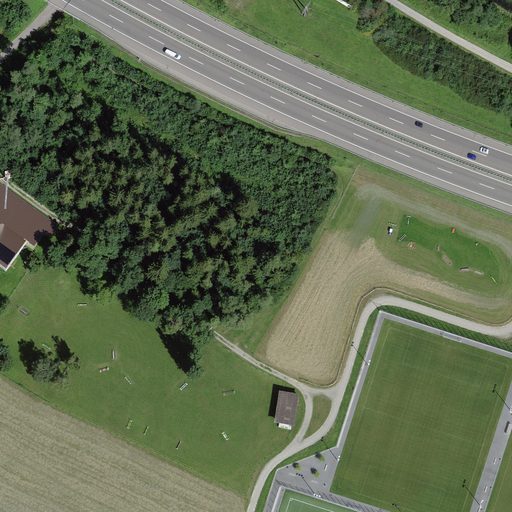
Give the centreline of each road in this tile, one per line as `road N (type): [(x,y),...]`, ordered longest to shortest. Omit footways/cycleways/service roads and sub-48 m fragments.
road 1 (track): [(54,6),(124,56),(351,167),(355,175),(321,242),(243,353)]
road 2 (motorway): [(82,0),(287,105),(511,195)]
road 3 (motorway): [(511,165),(355,103),(141,0)]
road 4 (track): [(511,330),(495,333),(375,299),(329,426),(266,469),(251,511)]
road 5 (track): [(0,176),(243,353)]
road 6 (track): [(511,68),(390,0)]
